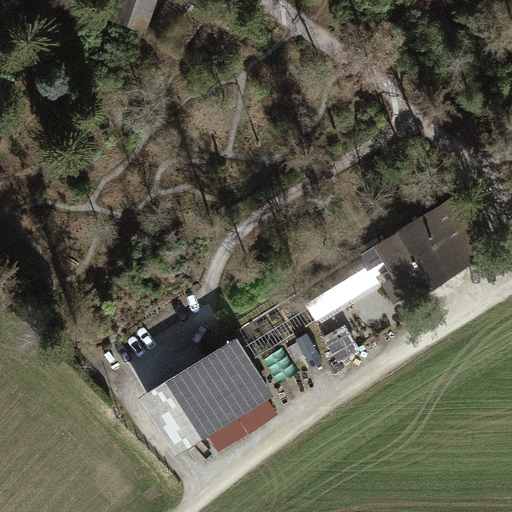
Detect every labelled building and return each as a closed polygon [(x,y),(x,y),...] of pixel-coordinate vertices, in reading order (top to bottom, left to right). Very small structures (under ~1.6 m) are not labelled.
[(118,0),(112,19),(146,31),(157,0),(118,0)] [(209,14),(188,0),(168,0),(148,30),(182,53),(209,14)] [(444,202),(379,242),(393,264),(412,294),(477,255),(444,202)] [(379,242),(236,330),(254,359),(379,282),(375,275),(393,264),(379,242)] [(236,348),(150,400),(178,445),(263,392),(236,348)]
